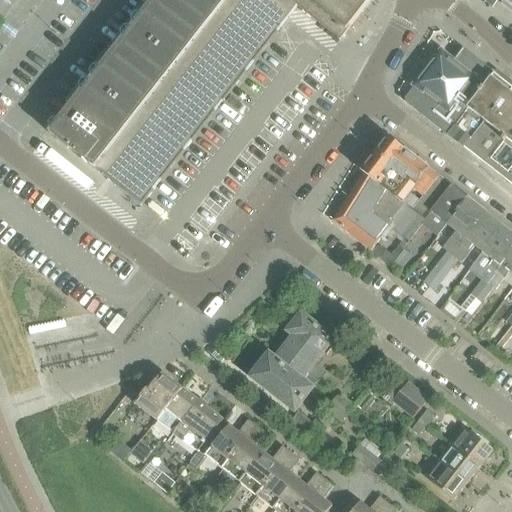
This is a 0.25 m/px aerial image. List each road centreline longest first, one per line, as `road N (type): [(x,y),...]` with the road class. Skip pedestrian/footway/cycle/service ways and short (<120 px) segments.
road 1 (residential): [(262,220),(511,416)]
road 2 (residential): [(198,290),(173,281),(0,144)]
road 3 (residential): [(511,211),(361,92)]
road 4 (residential): [(262,220),(361,92)]
